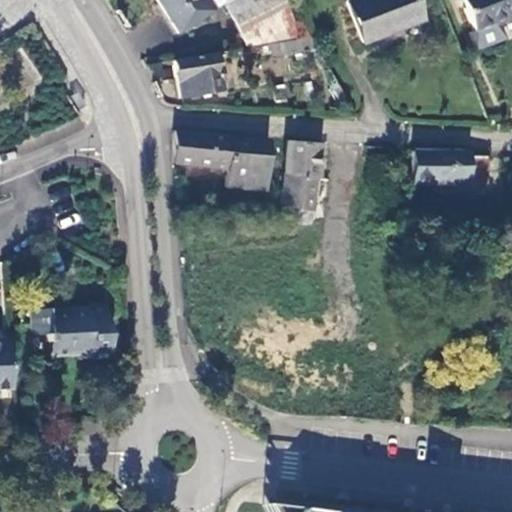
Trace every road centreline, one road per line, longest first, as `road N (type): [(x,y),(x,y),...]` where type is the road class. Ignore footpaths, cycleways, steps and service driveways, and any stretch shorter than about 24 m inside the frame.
road 1 (residential): [(511,138),(176,115),(137,120)]
road 2 (residential): [(137,120),(148,429)]
road 3 (residential): [(185,415),(160,169),(153,139),(137,120)]
road 4 (unclassified): [(511,491),(221,458)]
road 5 (residential): [(137,120),(0,172)]
road 6 (residential): [(0,461),(139,457)]
road 7 (residential): [(71,0),(137,120)]
